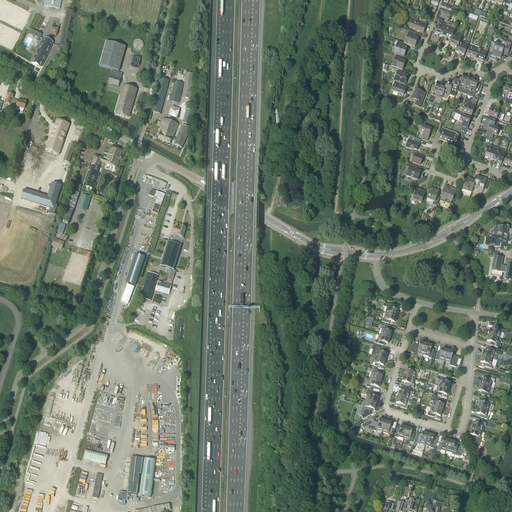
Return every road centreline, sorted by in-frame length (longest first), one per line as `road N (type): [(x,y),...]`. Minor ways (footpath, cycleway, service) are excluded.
road 1 (motorway): [(234,511),(250,0)]
road 2 (motorway): [(226,0),(212,511)]
road 3 (unclassified): [(0,440),(20,372),(85,320),(140,147)]
road 4 (track): [(267,218),(284,331),(281,511)]
road 5 (track): [(267,218),(275,204),(279,114),(316,0)]
road 6 (tertiary): [(307,242),(140,147)]
road 7 (tertiary): [(136,145),(0,68)]
road 8 (unclassified): [(136,145),(170,0)]
road 9 (tertiary): [(375,254),(430,242),(507,193)]
road 10 (residential): [(409,328),(385,404),(389,413),(444,430)]
